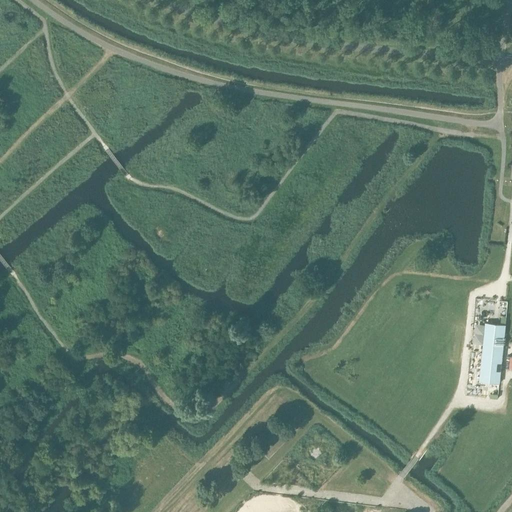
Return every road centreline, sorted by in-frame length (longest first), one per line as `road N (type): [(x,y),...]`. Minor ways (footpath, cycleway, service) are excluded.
road 1 (unknown): [(511,115),(218,77),(124,45),(45,0)]
road 2 (unclassified): [(155,0),(273,36),(511,60)]
